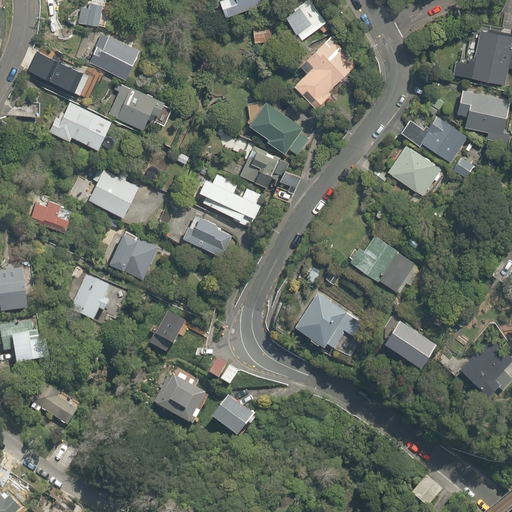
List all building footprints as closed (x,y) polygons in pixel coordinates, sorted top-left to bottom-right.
[(222,0),(229,16),(274,0),(222,0)] [(312,0),(310,0),(288,13),(304,39),(328,24),(312,0)] [(90,8),(78,7),(77,23),(102,25),(105,5),(90,4),(90,8)] [(274,25),(252,30),(256,45),(277,41),(274,25)] [(454,79),(504,88),(507,72),(511,73),(511,27),(506,26),(503,38),(479,34),(475,60),(458,57),(454,79)] [(107,30),(92,66),(107,72),(109,69),(129,80),(127,84),(137,88),(153,48),(107,30)] [(323,105),(333,97),(331,95),(361,67),(333,36),(302,65),(310,74),(297,85),(307,95),(311,92),(323,105)] [(161,124),(169,129),(179,109),(129,86),(113,115),(147,133),(150,127),(157,130),(161,124)] [(504,132),(507,133),(511,106),(511,102),(461,93),(457,116),(471,119),(469,131),(487,134),(486,142),(502,145),(504,132)] [(250,123),(288,152),(290,149),(298,155),(311,138),(302,131),(305,128),(268,100),(250,123)] [(68,112),(61,109),(50,133),(73,143),(75,138),(105,152),(119,123),(72,101),(68,112)] [(41,105),(15,104),(15,115),(41,116),(41,105)] [(468,138),(416,106),(398,135),(450,167),(468,138)] [(247,161),(254,145),(229,133),(221,149),(247,161)] [(443,170),(405,145),(386,174),(425,199),(443,170)] [(270,189),(279,173),(283,175),(289,163),(286,161),(259,146),(244,174),(270,189)] [(100,164),(92,179),(99,182),(90,202),(132,221),(148,186),(100,164)] [(303,181),(290,173),(280,189),(292,197),(303,181)] [(269,198),(239,182),(226,208),(256,223),(269,198)] [(42,199),(37,219),(77,228),(82,208),(42,199)] [(236,229),(197,213),(186,241),(224,257),(236,229)] [(165,248),(132,231),(115,264),(148,280),(165,248)] [(360,251),(353,264),(358,266),(355,272),(393,294),(412,259),(374,237),(365,254),(360,251)] [(15,269),(0,271),(0,287),(2,302),(8,301),(9,308),(35,304),(28,260),(14,262),(15,269)] [(460,272),(453,268),(443,285),(451,289),(460,272)] [(343,275),(336,285),(360,301),(367,291),(343,275)] [(114,291),(115,289),(90,276),(73,310),(112,330),(128,298),(114,291)] [(309,347),(321,354),(325,347),(334,353),(346,334),(350,337),(362,318),(318,292),(295,330),(313,340),(309,347)] [(3,334),(0,334),(0,346),(5,346),(6,354),(19,353),(20,368),(59,365),(56,320),(2,325),(3,334)] [(442,353),(402,323),(389,349),(424,377),(442,353)] [(511,359),(497,341),(461,371),(491,406),(511,387),(511,359)] [(232,364),(217,357),(211,372),(225,379),(232,364)] [(222,404),(208,397),(210,393),(171,373),(155,404),(194,423),(203,407),(217,414),(222,404)] [(91,408),(69,396),(66,402),(50,393),(41,408),(80,429),(91,408)] [(266,419),(231,398),(219,419),(254,440),(266,419)] [(0,511),(16,511),(22,506),(13,497),(8,502),(0,493),(0,511)]
